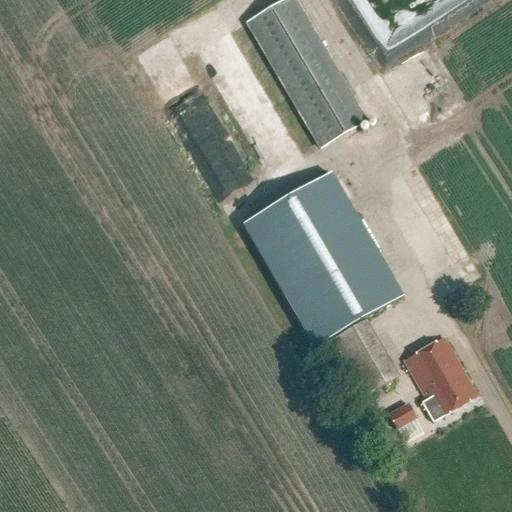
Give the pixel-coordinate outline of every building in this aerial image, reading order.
[(321,152),(366,125),(292,0),(291,0),(247,26),(321,152)] [(331,177),(241,230),(314,353),(323,348),(366,322),(404,299),(331,177)] [(366,322),(323,348),(356,402),(398,376),(366,322)] [(432,426),(477,400),(443,342),(404,365),(426,404),(421,407),(432,426)] [(391,432),(409,420),(405,413),(386,426),(391,432)]
